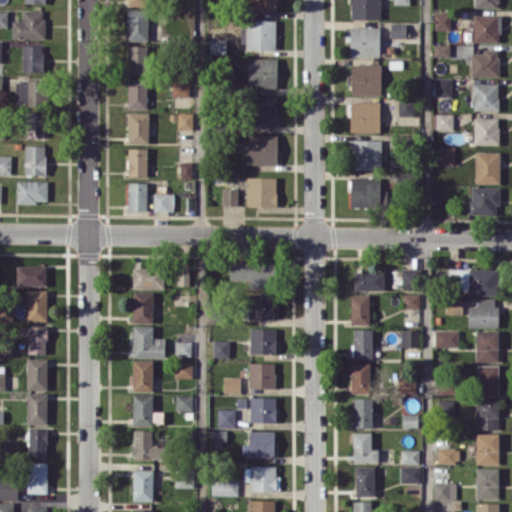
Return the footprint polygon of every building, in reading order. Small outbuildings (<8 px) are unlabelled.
[(276,11),(276,0),(247,0),(247,10),(276,11)] [(380,0),(349,0),(350,18),(380,18),(380,0)] [(12,37),(43,38),(44,10),(23,9),(23,20),(12,20),(12,37)] [(127,40),(148,40),(149,9),(127,9),(127,40)] [(450,29),(450,11),(434,12),(434,29),(450,29)] [(473,41),(501,42),(501,14),(473,14),(473,41)] [(275,20),(242,20),(242,50),(275,50),(275,20)] [(406,38),(406,23),(390,22),(390,37),(406,38)] [(379,57),(380,26),(350,26),(350,56),(379,57)] [(226,38),(210,38),(210,54),(226,54),(226,38)] [(433,56),(450,57),(450,44),(434,44),(433,56)] [(22,71),(43,71),(44,45),(23,45),(22,71)] [(148,45),(128,45),(127,73),(148,73),(148,45)] [(471,76),(498,75),(498,48),(483,49),(483,52),(471,53),(471,76)] [(277,58),(248,57),(247,87),(277,88),(277,58)] [(380,94),(381,64),(351,63),(351,93),(380,94)] [(452,77),(435,77),(435,95),(452,96),(452,77)] [(127,108),(146,108),(146,79),(128,79),(127,108)] [(189,96),(190,79),(172,79),(172,96),(189,96)] [(15,80),(15,105),(45,105),(45,80),(15,80)] [(498,110),(499,83),(473,83),(472,109),(498,110)] [(276,126),(277,96),(252,96),(251,125),(276,126)] [(398,98),(398,113),(414,114),(414,99),(398,98)] [(380,132),(380,102),(350,101),(350,131),(380,132)] [(45,137),(45,111),(23,111),(23,136),(45,137)] [(148,143),(149,112),(128,111),(127,143),(148,143)] [(193,112),(177,113),(178,129),(194,129),(193,112)] [(453,113),(433,113),(432,128),(453,128),(453,113)] [(474,144),(499,144),(499,117),(473,117),(474,144)] [(247,164),(277,165),(277,135),(248,134),(247,164)] [(350,169),(381,169),(382,140),(351,139),(350,169)] [(24,173),(45,174),(46,146),(25,145),(24,173)] [(436,164),(454,164),(455,146),(437,146),(436,164)] [(128,175),(146,176),(147,148),(128,147),(128,175)] [(499,183),(500,151),(475,151),(475,183),(499,183)] [(191,178),(192,162),(180,161),(180,177),(191,178)] [(276,177),(247,176),(246,206),(276,206),(276,177)] [(350,206),(381,206),(382,177),(350,176),(350,206)] [(48,181),(17,180),(16,202),(47,202),(48,181)] [(129,210),(147,210),(147,181),(128,182),(129,210)] [(498,186),(471,186),(470,214),(498,214),(498,186)] [(221,205),(238,205),(238,188),(222,188),(221,205)] [(153,210),(173,210),(173,193),(154,193),(153,210)] [(230,280),(250,280),(250,288),(276,288),(276,262),(230,263),(230,280)] [(46,285),(46,264),(16,265),(16,286),(46,285)] [(163,288),(164,268),(133,267),(133,287),(163,288)] [(402,287),(420,287),(420,268),(401,268),(402,287)] [(498,295),(499,268),(448,268),(448,287),(468,287),(468,294),(498,295)] [(178,285),(190,284),(189,269),(177,270),(178,285)] [(383,290),(383,271),(354,271),(354,289),(383,290)] [(27,289),(26,320),(47,321),(47,289),(27,289)] [(133,322),(153,322),(153,291),(133,291),(133,322)] [(419,308),(419,293),(404,292),(403,307),(419,308)] [(249,319),(274,318),(274,293),(249,294),(249,319)] [(369,324),(369,294),(350,294),(350,324),(369,324)] [(498,327),(498,306),(494,306),(494,298),(477,298),(477,306),(468,305),(468,326),(498,327)] [(463,299),(448,299),(448,313),(462,313),(463,299)] [(47,353),(47,325),(28,325),(28,353),(47,353)] [(165,337),(153,337),(153,325),(133,325),(132,356),(165,357),(165,337)] [(275,328),(250,328),(250,353),(276,353),(275,328)] [(419,346),(419,328),(401,329),(402,347),(419,346)] [(372,357),(372,329),(352,329),(353,358),(372,357)] [(458,330),(435,330),(435,346),(458,346),(458,330)] [(499,361),(498,330),(476,330),(476,361),(499,361)] [(229,357),(229,339),(213,339),(213,357),(229,357)] [(175,355),(194,356),(194,341),(175,341),(175,355)] [(47,389),(47,357),(27,358),(27,389),(47,389)] [(152,359),(133,359),(132,390),(152,390),(152,359)] [(192,377),(192,361),(174,361),(174,378),(192,377)] [(275,362),(249,361),(248,387),(275,388),(275,362)] [(351,392),(370,392),(371,363),(351,362),(351,392)] [(499,365),(477,365),(477,395),(498,395),(499,365)] [(240,392),(240,376),(223,376),(223,392),(240,392)] [(438,394),(455,394),(455,381),(437,381),(438,394)] [(27,423),(47,424),(48,392),(28,392),(27,423)] [(133,424),(152,425),(153,394),(133,394),(133,424)] [(192,395),(176,395),(175,410),(192,410),(192,395)] [(276,397),(251,396),(250,421),(276,421),(276,397)] [(372,427),(372,398),(354,398),(353,426),(372,427)] [(498,398),(476,399),(476,429),(498,428),(498,398)] [(453,399),(437,400),(437,416),(454,415),(453,399)] [(235,409),(217,408),(217,426),(235,426),(235,409)] [(402,426),(421,426),(421,414),(402,413),(402,426)] [(47,456),(47,428),(29,428),(28,456),(47,456)] [(227,441),(226,429),(211,429),(212,441),(227,441)] [(153,430),(133,430),(133,457),(167,458),(167,438),(153,438),(153,430)] [(274,456),(274,431),(249,430),(249,456),(274,456)] [(353,461),(378,461),(378,448),(371,448),(371,431),(353,431),(353,461)] [(476,464),(499,464),(499,433),(476,433),(476,464)] [(438,463),(459,462),(459,447),(438,447),(438,463)] [(401,463),(419,463),(419,449),(401,449),(401,463)] [(47,493),(48,462),(27,461),(26,492),(47,493)] [(276,466),(244,465),(244,481),(251,481),(250,490),(280,490),(280,475),(276,475),(276,466)] [(374,466),(355,466),(355,496),(375,495),(374,466)] [(401,482),(421,482),(421,466),(401,466),(401,482)] [(499,467),(476,467),(476,498),(498,498),(499,467)] [(153,470),(133,469),(133,500),(152,500),(153,470)] [(194,487),(195,470),(176,469),(175,487),(194,487)] [(0,498),(17,499),(17,480),(0,478),(0,498)] [(212,495),(238,495),(238,480),(212,479),(212,495)] [(434,499),(456,499),(456,482),(434,481),(434,499)] [(274,511),(275,500),(249,499),(248,511),(274,511)] [(371,511),(372,501),(353,500),(352,511),(371,511)] [(14,501),(0,501),(0,511),(5,511),(13,511),(14,501)] [(475,511),(498,511),(498,502),(475,502),(475,511)]
